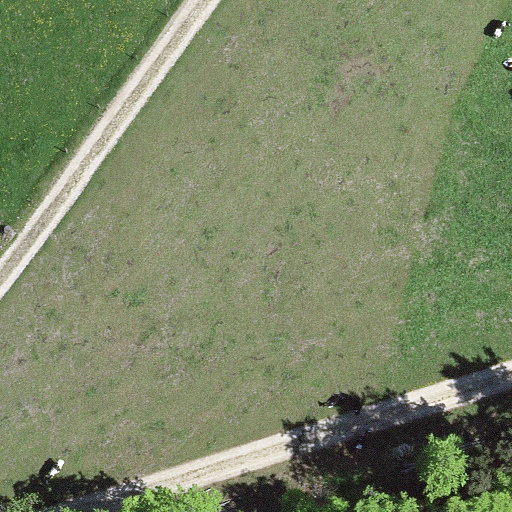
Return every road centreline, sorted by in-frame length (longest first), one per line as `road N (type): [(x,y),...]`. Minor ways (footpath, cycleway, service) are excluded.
road 1 (track): [(511,367),(52,511)]
road 2 (track): [(0,265),(199,0)]
